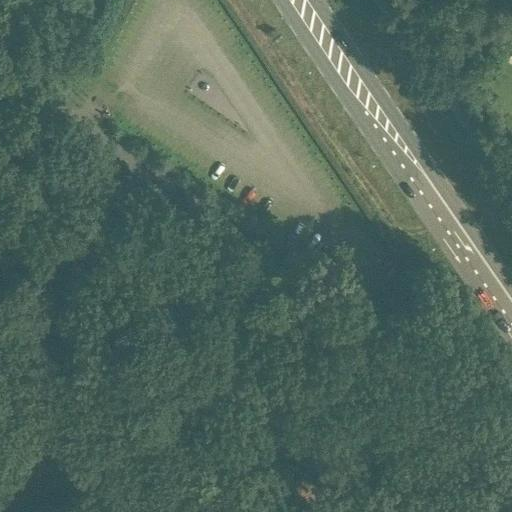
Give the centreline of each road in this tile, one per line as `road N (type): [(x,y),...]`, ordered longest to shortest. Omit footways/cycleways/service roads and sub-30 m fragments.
road 1 (unclassified): [(511,437),(0,77)]
road 2 (secondary): [(511,308),(304,0)]
road 3 (track): [(0,365),(222,511)]
